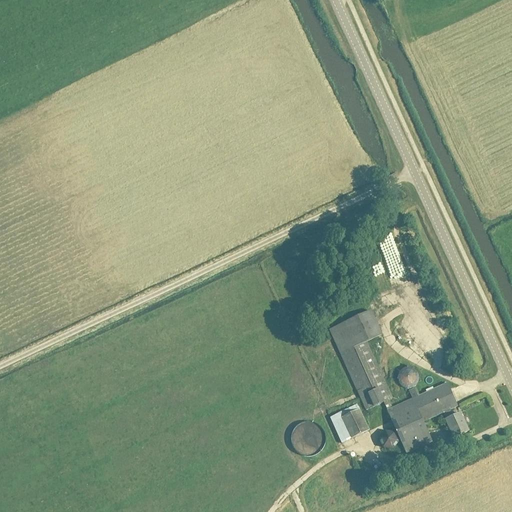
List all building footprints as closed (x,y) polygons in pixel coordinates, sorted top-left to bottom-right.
[(397,279),(410,273),(393,231),(380,236),(397,279)] [(373,273),(387,269),(383,257),(370,260),(373,273)] [(411,297),(407,284),(381,292),(385,306),(411,297)] [(391,409),(388,401),(392,399),(366,342),(381,335),(371,312),(329,330),(366,411),(383,403),(406,454),(431,443),(422,422),(443,413),(446,421),(445,421),(454,439),(468,433),(460,414),(453,418),(449,410),(457,407),(447,384),(417,398),(413,389),(409,392),(412,400),(391,409)] [(428,350),(434,323),(416,319),(414,328),(404,326),(406,318),(400,316),(396,332),(420,338),(417,348),(428,350)] [(449,329),(438,328),(435,360),(446,361),(449,329)] [(338,414),(341,419),(351,440),(369,431),(359,410),(356,405),(338,414)] [(327,439),(323,420),(315,421),(316,425),(307,427),(311,442),(327,439)]
